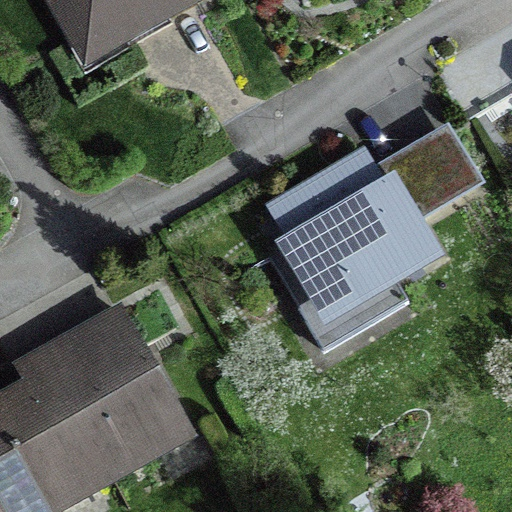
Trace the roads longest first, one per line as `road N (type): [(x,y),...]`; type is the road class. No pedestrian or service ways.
road 1 (residential): [(69,254),(505,0)]
road 2 (residential): [(0,123),(69,254)]
